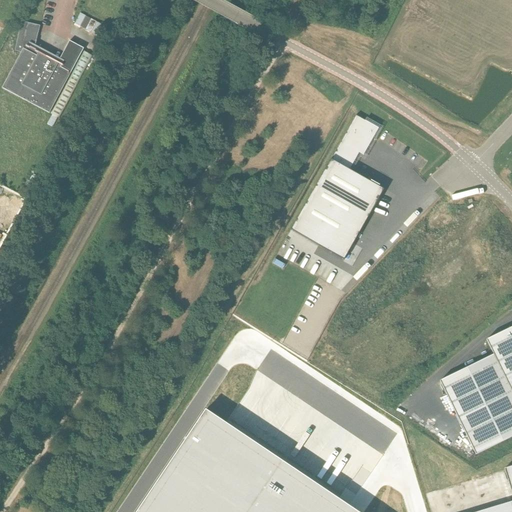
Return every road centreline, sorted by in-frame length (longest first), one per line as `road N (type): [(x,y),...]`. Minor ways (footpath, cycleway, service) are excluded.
road 1 (unclassified): [(511,201),(408,111),(278,38)]
road 2 (unknown): [(511,322),(435,381),(431,398),(454,432)]
